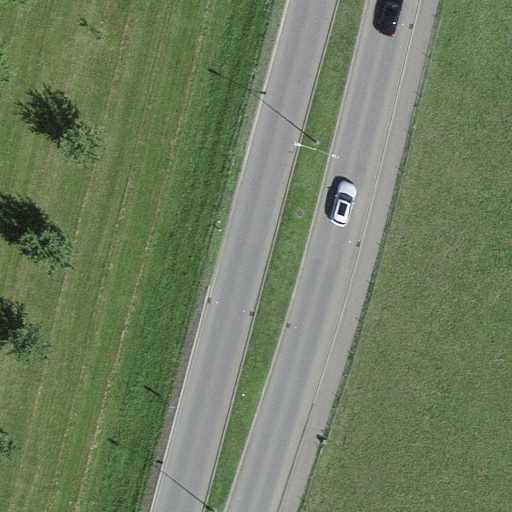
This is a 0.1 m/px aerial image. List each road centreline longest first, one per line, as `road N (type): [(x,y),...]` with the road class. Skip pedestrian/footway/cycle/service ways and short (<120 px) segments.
road 1 (primary): [(256,511),(401,0)]
road 2 (primary): [(315,0),(190,511)]
